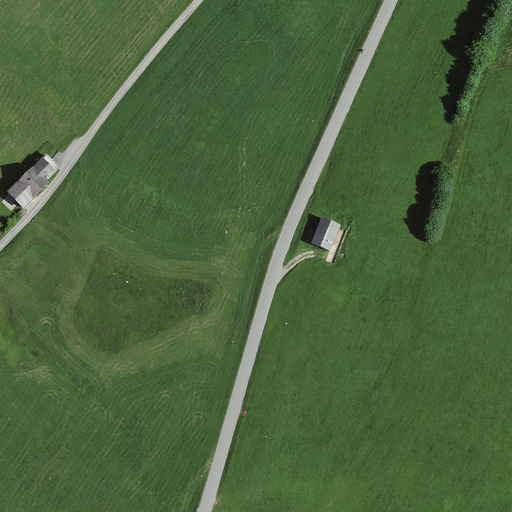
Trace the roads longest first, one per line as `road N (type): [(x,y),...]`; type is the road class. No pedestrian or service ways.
road 1 (tertiary): [(391,0),(276,265),(205,511)]
road 2 (unclassified): [(199,0),(0,247)]
